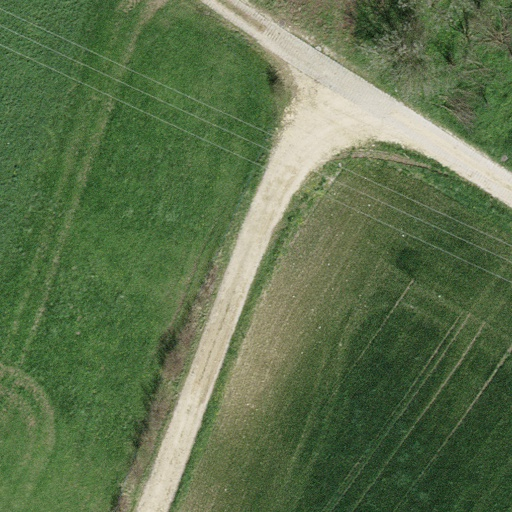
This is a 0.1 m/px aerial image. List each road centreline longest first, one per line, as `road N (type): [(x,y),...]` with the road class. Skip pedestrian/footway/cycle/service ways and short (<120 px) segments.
road 1 (track): [(327,94),(158,511)]
road 2 (track): [(327,94),(511,200)]
road 3 (track): [(212,0),(327,94)]
